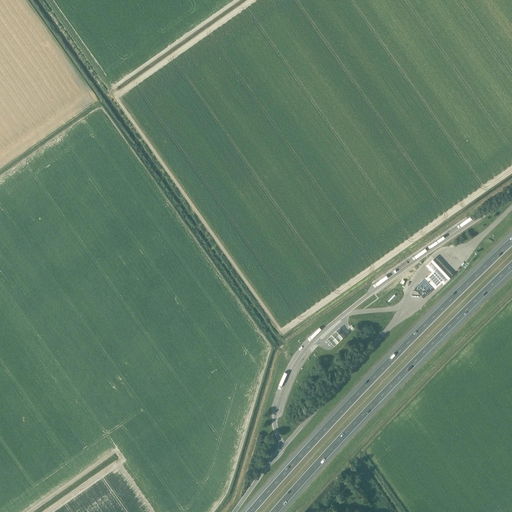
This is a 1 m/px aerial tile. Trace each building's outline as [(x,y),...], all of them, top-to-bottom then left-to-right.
[(432,271),(425,277),(434,287),(436,287),(442,282),(443,284),(449,278),(449,277),(433,260),(432,260),(426,265),(426,266),(432,271)] [(395,271),(406,263),(404,261),(393,268),(395,271)] [(434,287),(425,277),(414,288),(423,297),(434,287)] [(326,338),(333,346),(342,337),(335,330),(326,338)] [(329,350),(336,357),(344,349),(338,342),(329,350)]
